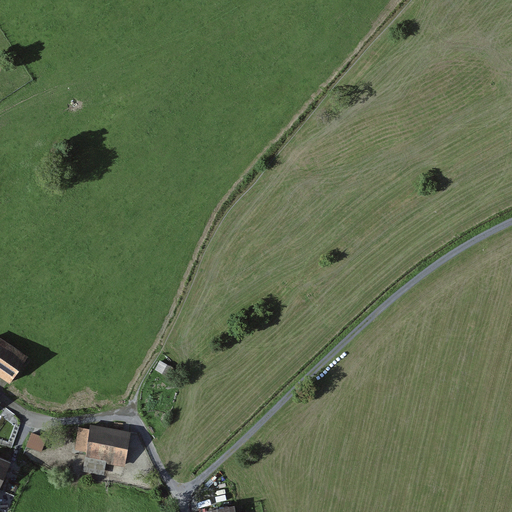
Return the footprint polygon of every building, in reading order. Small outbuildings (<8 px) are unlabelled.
[(28,356),(0,338),(0,378),(9,384),(28,356)] [(131,431),(90,423),(90,427),(75,425),(71,448),(86,451),(83,469),(103,472),(104,462),(125,465),(131,431)] [(54,439),(33,429),(25,445),(46,455),(54,439)] [(0,488),(11,460),(0,455),(0,488)] [(235,511),(233,502),(204,508),(205,511),(235,511)]
